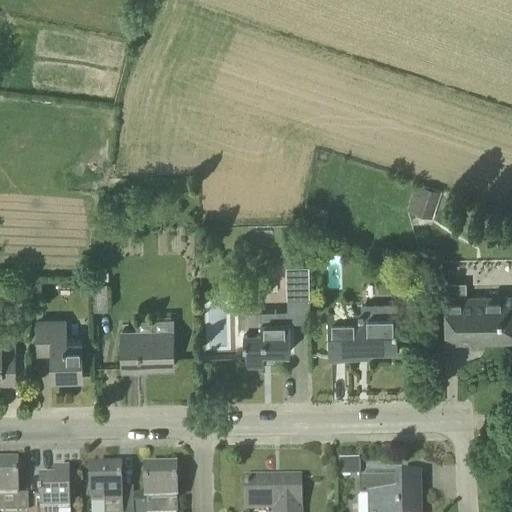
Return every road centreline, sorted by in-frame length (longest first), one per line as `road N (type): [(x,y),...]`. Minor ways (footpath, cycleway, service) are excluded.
road 1 (residential): [(201,427),(443,425),(462,439)]
road 2 (residential): [(0,430),(201,427)]
